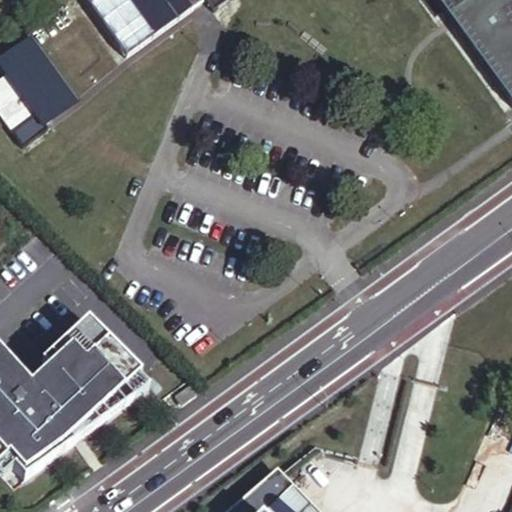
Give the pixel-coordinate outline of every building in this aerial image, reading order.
[(84,0),(126,59),(203,4),(199,0),(84,0)] [(199,0),(203,4),(208,11),(223,0),(199,0)] [(511,0),(415,0),(503,120),(511,114),(511,0)] [(42,126),(74,103),(31,43),(0,66),(7,77),(0,81),(0,121),(21,152),(47,133),(42,126)] [(0,362),(0,476),(5,472),(13,483),(144,397),(86,332),(39,372),(43,378),(28,393),(0,362)]
